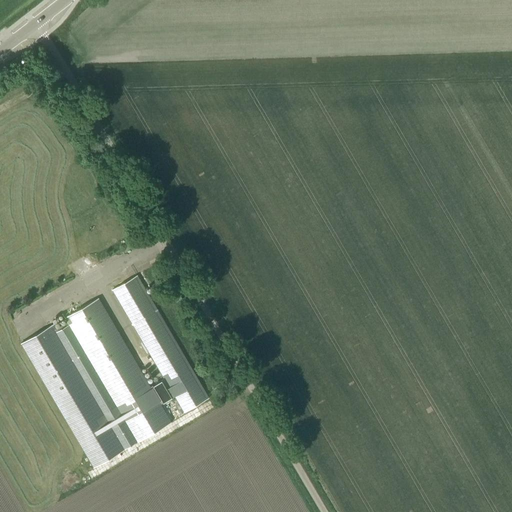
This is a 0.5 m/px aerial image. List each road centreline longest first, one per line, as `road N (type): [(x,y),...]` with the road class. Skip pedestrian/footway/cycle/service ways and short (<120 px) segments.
road 1 (unclassified): [(324,511),(35,23)]
road 2 (unknown): [(167,241),(45,309)]
